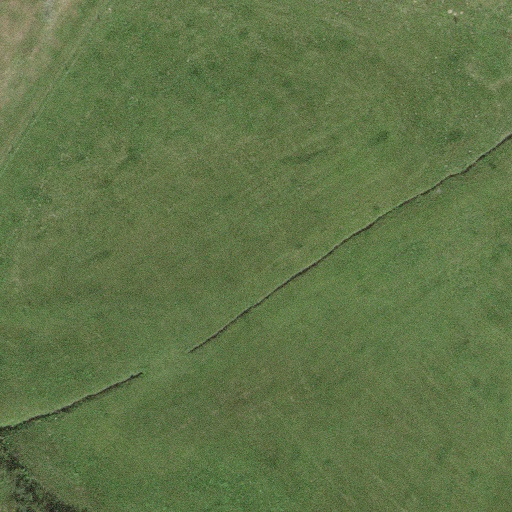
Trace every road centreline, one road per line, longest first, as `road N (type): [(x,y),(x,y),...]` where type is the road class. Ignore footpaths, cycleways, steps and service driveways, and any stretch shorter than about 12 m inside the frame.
road 1 (track): [(126,0),(0,218)]
road 2 (track): [(0,392),(28,511)]
